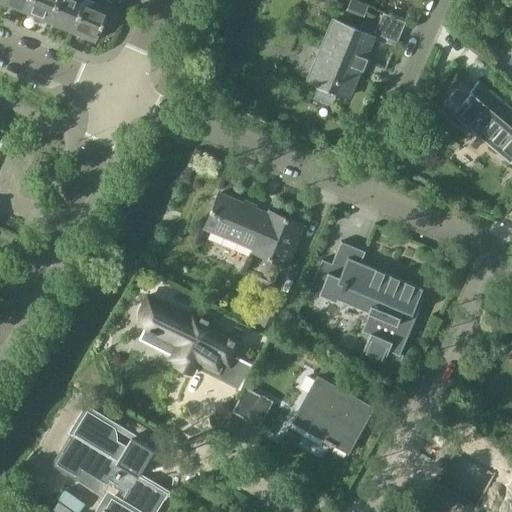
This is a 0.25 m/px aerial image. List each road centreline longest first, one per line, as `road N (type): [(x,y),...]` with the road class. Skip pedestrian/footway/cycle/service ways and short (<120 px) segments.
road 1 (residential): [(357,511),(498,253)]
road 2 (residential): [(0,325),(119,94)]
road 3 (residential): [(357,190),(119,94)]
road 4 (residential): [(357,190),(445,0)]
road 5 (residential): [(498,253),(357,190)]
road 6 (residential): [(119,94),(0,44)]
